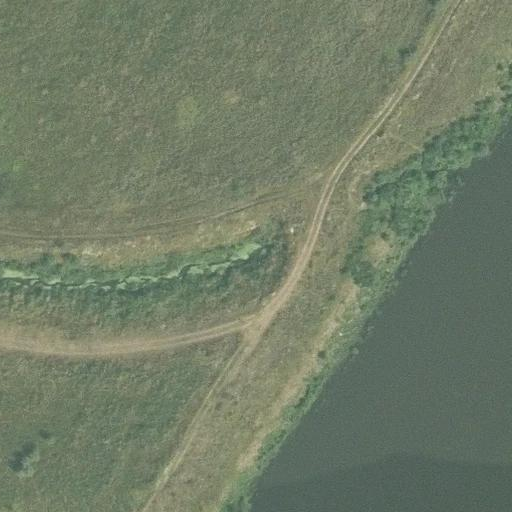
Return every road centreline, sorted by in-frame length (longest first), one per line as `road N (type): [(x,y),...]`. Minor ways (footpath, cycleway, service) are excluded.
road 1 (track): [(140,511),(271,315),(349,155),(217,218),(101,239),(0,233)]
road 2 (track): [(271,315),(92,345),(0,335)]
